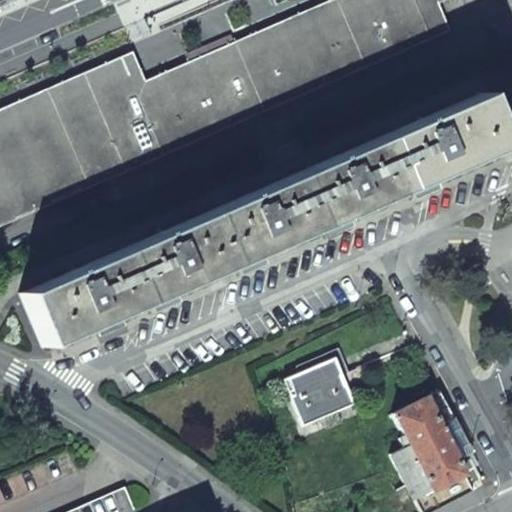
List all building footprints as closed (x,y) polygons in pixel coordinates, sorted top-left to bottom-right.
[(321,0),(267,23),(221,41),(187,55),(139,75),(129,48),(0,102),(0,224),(296,95),(447,30),(435,3),(440,0),(321,0)] [(16,294),(41,348),(96,324),(100,331),(118,324),(115,316),(153,300),(156,307),(173,299),(171,292),(239,262),(243,269),(261,261),(257,254),(326,224),(329,231),(347,224),(344,216),(413,186),(416,194),(434,186),(431,179),(499,149),(475,94),(16,294)] [(295,413),(315,459),(366,437),(346,391),(295,413)] [(388,455),(411,501),(462,475),(456,461),(471,453),(436,392),(423,399),(422,398),(390,414),(401,437),(396,439),(401,449),(388,455)] [(123,490),(73,511),(128,511),(132,510),(123,490)]
